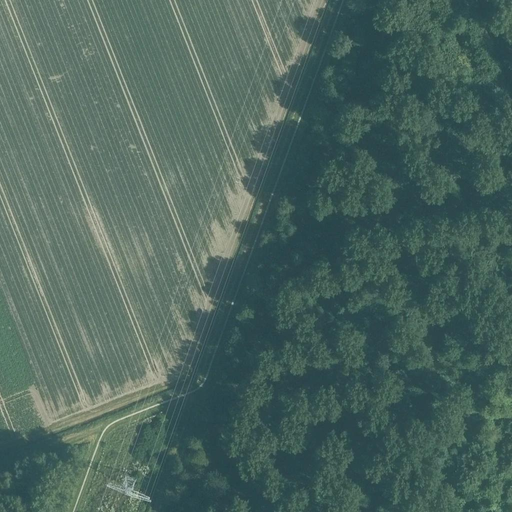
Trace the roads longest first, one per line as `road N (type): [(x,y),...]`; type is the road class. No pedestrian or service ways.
road 1 (unknown): [(170,511),(178,490),(203,480),(384,0)]
road 2 (unknown): [(203,480),(189,462),(215,393),(240,387)]
